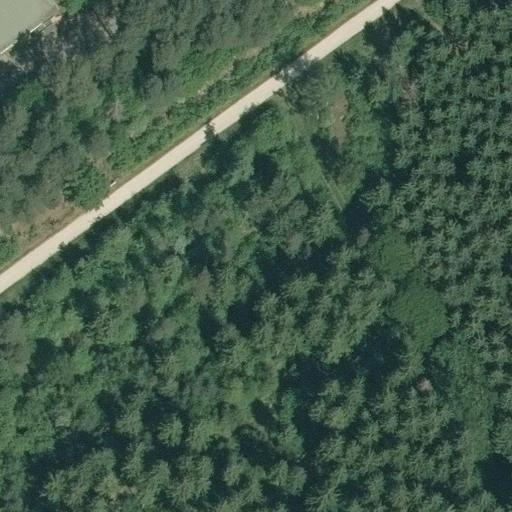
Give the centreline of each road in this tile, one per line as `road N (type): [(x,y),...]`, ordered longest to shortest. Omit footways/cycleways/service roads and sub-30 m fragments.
road 1 (track): [(0,290),(397,0)]
road 2 (track): [(295,74),(511,454)]
